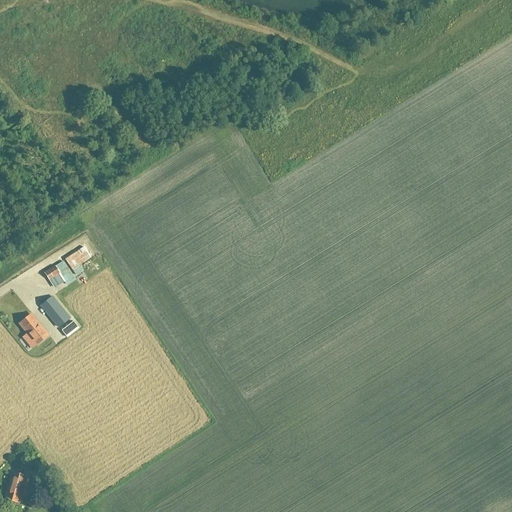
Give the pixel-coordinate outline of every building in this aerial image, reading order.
[(66,285),(76,279),(63,261),(44,273),(43,272),(40,274),(44,281),(47,278),(48,281),(49,280),(54,288),(64,282),(66,285)] [(80,265),(72,271),(76,276),(84,270),(80,265)] [(89,276),(98,270),(96,267),(87,273),(89,276)] [(70,318),(52,296),(41,306),(59,327),(70,318)] [(31,315),(20,324),(32,339),(33,338),(38,345),(47,337),(42,331),(43,330),(31,315)] [(73,322),(61,331),(66,338),(78,329),(73,322)] [(28,497),(35,474),(25,472),(24,475),(15,473),(13,477),(11,477),(7,491),(5,499),(18,503),(21,495),(28,497)]
